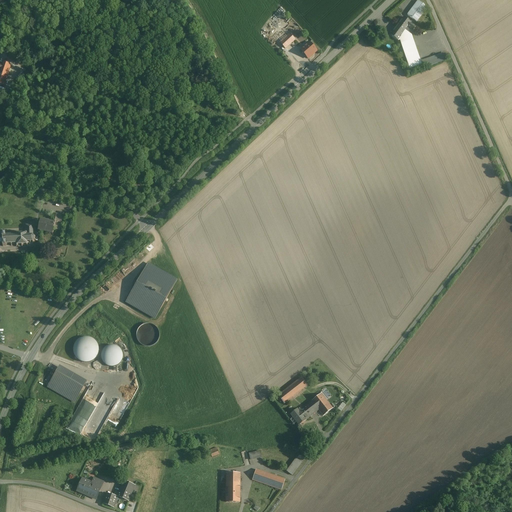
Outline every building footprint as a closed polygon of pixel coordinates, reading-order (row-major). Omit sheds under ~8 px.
[(424,5),(418,1),(407,15),(416,22),(426,9),(424,5)] [(405,31),(405,30),(408,26),(413,30),(416,27),(404,18),(398,26),(405,31)] [(405,31),(398,26),(390,35),(398,41),(400,41),(410,69),(421,66),(423,65),(421,61),(420,61),(411,35),(410,34),(405,30),(405,31)] [(290,34),(280,43),(285,49),(295,40),(290,34)] [(310,44),(307,46),(306,46),(301,51),(308,59),(317,51),(310,44)] [(445,53),(424,60),(427,67),(448,60),(445,53)] [(2,64),(0,68),(0,85),(4,86),(11,66),(2,63),(2,64)] [(41,220),(38,230),(52,233),(54,226),(60,227),(62,222),(55,220),(54,223),(41,220)] [(5,235),(2,235),(2,238),(3,238),(3,239),(3,240),(4,240),(4,241),(4,242),(3,242),(3,243),(2,243),(3,247),(6,247),(6,245),(11,245),(11,246),(12,246),(12,245),(16,245),(17,245),(16,246),(16,247),(17,246),(18,247),(21,247),(21,246),(21,247),(22,247),(22,246),(26,245),(27,246),(27,247),(33,246),(33,244),(34,243),(33,242),(34,241),(36,241),(35,240),(35,238),(36,238),(35,237),(34,237),(33,236),(33,235),(32,235),(32,225),(26,226),(26,233),(25,234),(22,234),(22,233),(21,233),(21,234),(17,234),(16,233),(15,234),(16,235),(16,236),(11,236),(11,234),(10,235),(10,236),(6,236),(5,236),(5,235)] [(177,280),(148,264),(126,302),(155,319),(177,280)] [(37,323),(44,303),(40,302),(33,322),(37,323)] [(31,322),(26,331),(30,333),(35,324),(31,322)] [(159,339),(159,337),(159,334),(159,332),(158,329),(156,327),(154,326),(152,325),(150,324),(147,324),(145,324),(142,325),(140,327),(138,329),(137,331),(136,333),(136,336),(137,338),(137,340),(139,343),(140,344),(143,346),(145,347),(147,347),(150,347),(152,346),(155,345),(156,343),(158,341),(159,339)] [(98,355),(99,350),(98,345),(95,341),(91,338),(86,337),(81,338),(77,341),(74,345),(73,350),(74,355),(77,359),(81,362),(86,363),(91,362),(95,359),(98,355)] [(122,358),(123,356),(122,354),(122,352),(120,350),(119,348),(117,347),(115,346),(113,345),(110,346),(108,346),(106,347),(104,348),(103,350),(102,352),(101,354),(101,357),(101,359),(102,361),(103,363),(105,364),(107,366),(109,367),(111,367),(113,367),(115,366),(117,365),(119,364),(121,362),(122,360),(122,358)] [(101,367),(101,366),(101,364),(100,363),(99,362),(97,361),(95,362),(94,363),(93,364),(93,366),(93,367),(94,369),(96,370),(97,370),(99,369),(100,369),(101,367)] [(85,384),(58,369),(48,387),(74,402),(85,384)] [(129,385),(138,383),(136,374),(131,375),(132,378),(128,378),(129,385)] [(307,386),(301,378),(278,395),(284,404),(307,386)] [(110,417),(119,400),(106,393),(103,398),(98,395),(97,399),(92,396),(87,395),(79,411),(80,412),(86,413),(84,417),(81,416),(80,418),(77,417),(74,421),(77,423),(78,422),(81,423),(81,422),(87,423),(82,421),(91,423),(102,428),(106,422),(104,421),(106,416),(110,417)] [(321,394),(312,401),(318,410),(323,416),(333,409),(321,394)] [(310,417),(318,410),(312,401),(303,408),(310,417)] [(299,425),(310,417),(303,408),(298,411),(297,410),(291,414),(299,425)] [(287,471),(293,475),(302,462),(297,458),(287,471)] [(285,479),(256,470),(253,480),(282,490),(285,479)] [(226,473),(226,487),(228,487),(240,487),(240,473),(226,473)] [(76,491),(86,495),(92,482),(82,478),(76,491)] [(94,478),(92,482),(101,487),(103,482),(94,478)] [(118,496),(128,501),(134,485),(124,481),(118,496)] [(96,499),(101,487),(92,482),(86,495),(96,499)] [(240,503),(240,487),(228,487),(226,487),(226,503),(240,503)] [(107,494),(103,504),(114,507),(116,497),(107,494)]
